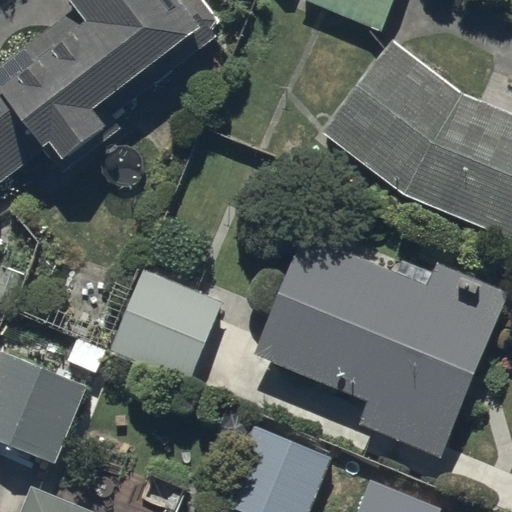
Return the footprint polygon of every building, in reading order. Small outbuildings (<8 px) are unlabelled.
[(0,180),(43,149),(47,154),(53,150),(65,166),(117,128),(109,118),(215,39),(205,25),(212,20),(197,0),(183,0),(179,3),(176,0),(62,0),(71,11),(0,63),(0,180)] [(395,0),(303,0),(303,2),(384,32),(395,0)] [(393,40),(322,131),(403,194),(511,238),(511,113),(463,93),(393,40)] [(368,402),(359,424),(438,457),(509,286),(437,257),(432,271),(400,258),(394,272),(304,235),(254,355),(368,402)] [(222,301),(142,269),(110,348),(189,380),(222,301)] [(1,351),(0,352),(0,440),(55,464),(86,387),(1,351)] [(314,511),(338,454),(258,421),(227,500),(256,511),(314,511)] [(441,511),(443,510),(369,482),(356,511),(441,511)] [(86,511),(31,489),(21,511),(86,511)]
